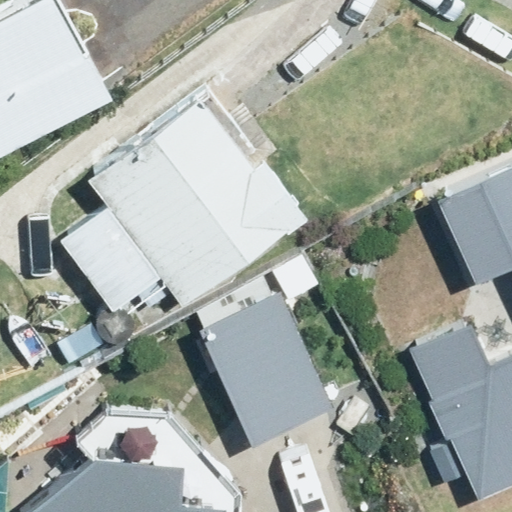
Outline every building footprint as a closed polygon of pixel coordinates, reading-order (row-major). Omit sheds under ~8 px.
[(0,138),(3,145),(121,82),(98,40),(93,42),(70,0),(19,0),(0,10),(0,138)] [(113,197),(66,231),(118,303),(164,269),(187,299),(311,206),(270,152),(265,157),(211,85),(94,173),(113,197)] [(265,331),(209,354),(249,451),(343,411),(355,441),(385,429),(378,412),(472,372),(465,355),(492,346),(452,250),(400,273),(384,236),(248,292),(265,331)] [(189,313),(207,345),(237,328),(219,296),(189,313)] [(65,348),(26,368),(39,392),(77,372),(65,348)] [(96,446),(22,511),(239,511),(241,477),(176,405),(110,401),(80,428),(96,446)]
